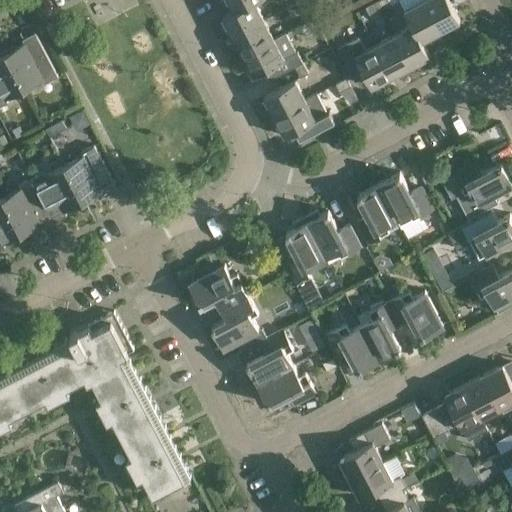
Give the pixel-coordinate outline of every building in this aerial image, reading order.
[(228,0),(235,11),(235,12),(255,1),(255,2),(258,0),(228,0)] [(303,16),(312,11),(306,0),(303,0),(297,4),(303,16)] [(365,6),(370,15),(381,10),(376,0),(365,6)] [(392,4),(389,0),(376,0),(381,10),(392,4)] [(425,0),(405,11),(413,26),(414,26),(422,41),(441,31),(425,0)] [(441,31),(461,21),(449,0),(424,0),(425,0),(441,31)] [(235,12),(235,11),(223,17),(234,37),(265,21),(255,2),(255,1),(235,12)] [(265,21),(234,37),(244,56),(275,40),(274,39),(265,21)] [(411,67),(430,56),(422,41),(414,26),(413,26),(395,36),(411,67)] [(25,89),(44,79),(46,84),(59,77),(36,33),(23,40),(26,44),(7,54),(25,89)] [(296,67),(304,63),(298,51),(296,52),(286,33),(274,39),(275,40),(244,56),(254,76),(265,70),(270,81),(296,67)] [(411,67),(395,36),(376,46),(392,77),(411,67)] [(367,78),(372,87),(392,77),(376,46),(366,51),(360,38),(338,49),(356,84),(367,78)] [(7,99),(25,89),(7,54),(0,57),(0,107),(9,103),(7,99)] [(309,73),(304,63),(296,67),(301,77),(309,73)] [(340,92),(351,86),(347,78),(336,84),(340,92)] [(263,105),(267,114),(274,114),(275,116),(306,100),(305,98),(296,80),(265,97),(266,99),(263,105)] [(306,100),(275,116),(286,136),(296,131),(302,142),(337,124),(330,111),(327,112),(316,92),(305,98),(306,100)] [(25,136),(20,127),(13,131),(17,140),(25,136)] [(0,147),(1,149),(8,145),(3,135),(0,137),(0,147)] [(84,156),(66,166),(84,202),(103,192),(105,196),(118,189),(95,145),(82,152),(84,156)] [(499,203),(494,194),(511,184),(511,180),(503,162),(483,172),(477,162),(455,173),(465,192),(457,196),(468,219),(499,203)] [(45,172),(32,178),(55,222),(68,216),(66,211),(84,202),(66,166),(47,176),(45,172)] [(401,172),(380,184),(402,226),(434,209),(422,186),(411,192),(401,172)] [(23,189),(4,198),(23,234),(41,224),(43,228),(55,222),(32,178),(20,184),(23,189)] [(402,226),(380,184),(358,195),(369,214),(358,220),(370,242),(402,226)] [(0,251),(6,248),(4,244),(23,234),(4,198),(0,200),(0,251)] [(485,214),(449,233),(457,249),(472,242),(480,258),(511,241),(511,216),(511,214),(500,220),(495,209),(485,214)] [(317,210),(305,216),(327,257),(338,251),(342,257),(362,247),(350,224),(339,230),(329,210),(320,215),(317,210)] [(297,252),(287,258),(298,280),(330,264),(326,257),(327,257),(305,216),(292,223),(295,228),(287,232),(288,234),(297,252)] [(226,265),(190,283),(202,305),(221,295),(227,305),(249,293),(238,273),(232,277),(226,265)] [(442,265),(432,270),(443,292),(454,286),(442,265)] [(488,294),(495,306),(499,314),(511,306),(511,269),(499,276),(493,265),(471,277),(482,297),(488,294)] [(375,275),(368,279),(371,284),(378,280),(375,275)] [(444,326),(437,311),(426,290),(414,297),(410,290),(390,301),(402,323),(412,318),(423,337),(444,326)] [(213,326),(224,348),(238,341),(242,351),(261,341),(266,339),(259,329),(253,317),(260,313),(249,293),(227,305),(232,316),(213,326)] [(390,301),(370,311),(374,318),(362,324),(381,359),(402,348),(391,329),(402,323),(390,301)] [(0,429),(14,422),(11,417),(47,398),(50,403),(71,392),(68,387),(86,377),(89,382),(94,380),(103,398),(98,400),(109,421),(114,419),(133,455),(128,458),(139,479),(144,476),(154,495),(186,478),(192,475),(128,354),(135,350),(115,312),(71,335),(72,336),(0,374),(0,429)] [(316,328),(311,318),(300,324),(305,334),(316,328)] [(362,324),(350,330),(347,324),(327,334),(338,356),(349,351),(359,370),(381,359),(362,324)] [(284,329),(266,339),(261,341),(267,352),(247,362),(258,383),(294,364),(288,353),(294,349),(284,329)] [(334,356),(328,346),(319,351),(324,361),(334,356)] [(295,404),(317,393),(306,372),(300,376),(294,364),(258,383),(270,404),(289,394),(295,404)] [(504,365),(484,375),(501,408),(504,412),(511,407),(511,366),(506,370),(504,365)] [(484,375),(465,385),(482,418),(501,408),(484,375)] [(465,385),(445,395),(462,428),(468,439),(488,429),(482,418),(465,385)] [(456,427),(444,405),(423,416),(434,438),(445,433),(456,427)] [(345,456),(341,458),(343,463),(351,478),(384,461),(375,445),(390,437),(382,422),(349,439),(355,451),(345,456)] [(445,433),(434,438),(437,443),(448,438),(445,433)] [(511,447),(497,456),(499,460),(503,467),(511,461),(511,447)] [(384,461),(351,478),(359,493),(361,498),(366,496),(376,490),(381,501),(404,489),(408,487),(402,476),(406,474),(396,454),(384,461)] [(499,460),(497,456),(484,463),(486,467),(499,460)] [(459,474),(468,470),(461,457),(449,462),(456,476),(459,474)] [(468,470),(459,474),(466,488),(480,481),(473,467),(468,470)] [(21,511),(53,511),(63,507),(58,496),(65,492),(59,481),(17,504),(21,511)] [(385,511),(421,511),(414,497),(409,500),(404,489),(381,501),(387,511),(385,511)]
